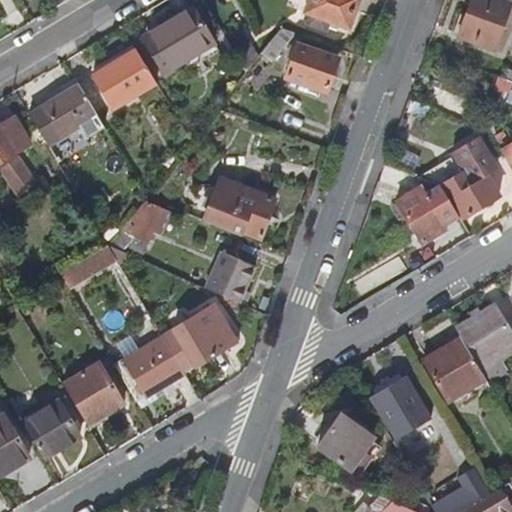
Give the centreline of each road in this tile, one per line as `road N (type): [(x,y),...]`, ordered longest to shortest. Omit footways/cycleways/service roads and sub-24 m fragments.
road 1 (residential): [(271,384),(411,0)]
road 2 (residential): [(511,240),(271,384)]
road 3 (residential): [(58,511),(271,384)]
road 4 (residential): [(118,0),(0,70)]
road 5 (residential): [(226,511),(271,384)]
